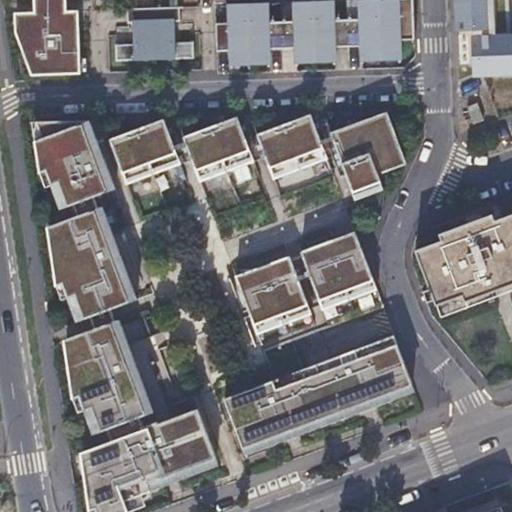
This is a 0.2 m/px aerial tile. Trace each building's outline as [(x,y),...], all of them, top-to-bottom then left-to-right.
[(33,0),(34,13),(14,13),(14,32),(31,75),(80,75),(78,10),(64,11),(63,0),(33,0)] [(293,21),(270,22),(269,2),(228,4),(229,23),(216,24),(217,51),(229,51),(230,66),(271,64),(270,50),(293,49),(294,64),(335,62),(334,48),(358,47),(359,62),(400,60),(399,40),(414,39),(413,0),(356,0),(357,20),(333,20),(333,0),(292,1),(293,21)] [(194,43),(176,43),(175,22),(181,22),(181,8),(126,9),(127,23),(133,23),(133,44),(115,44),(115,60),(194,59),(194,43)] [(387,110),(329,131),(355,200),(382,190),(377,175),(406,164),(387,110)] [(310,113),(256,133),(273,180),(328,160),(310,113)] [(237,116),(182,136),(199,183),(254,164),(237,116)] [(163,118),(108,138),(125,185),(180,165),(163,118)] [(115,188),(89,119),(35,120),(36,136),(32,139),(36,172),(40,170),(54,210),(115,188)] [(137,299),(102,206),(45,226),(52,284),(61,281),(76,321),(137,299)] [(511,224),(494,231),(492,225),(439,243),(441,250),(417,260),(434,307),(460,298),(463,307),(511,288),(511,224)] [(354,231),(300,251),(322,312),(377,292),(354,231)] [(288,256),(235,275),(257,334),(309,315),(288,256)] [(154,412),(119,318),(62,338),(69,397),(78,394),(93,434),(154,412)] [(394,335),(221,399),(243,458),(416,394),(394,335)] [(77,451),(86,511),(93,509),(94,511),(131,511),(144,507),(140,498),(218,468),(198,409),(77,451)]
